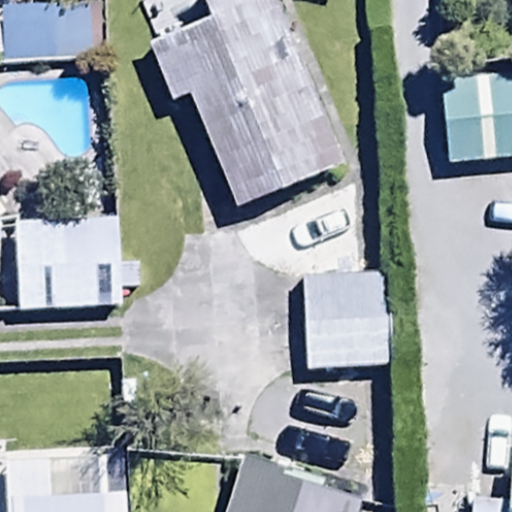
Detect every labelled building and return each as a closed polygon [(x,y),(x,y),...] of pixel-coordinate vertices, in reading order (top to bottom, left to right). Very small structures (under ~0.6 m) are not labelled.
[(150,40),(144,42),(168,99),(186,91),(234,205),(343,160),(276,0),(157,0),(137,8),(150,40)] [(0,68),(52,67),(49,1),(0,3),(0,68)] [(511,70),(435,78),(444,167),(511,160),(511,70)] [(116,214),(11,217),(14,310),(119,307),(116,214)] [(319,270),(299,271),(302,369),(330,368),(330,384),(361,383),(360,364),(383,363),(380,269),(352,271),(351,253),(319,254),(319,270)] [(334,388),(276,376),(269,411),(326,423),(334,388)] [(240,452),(220,511),(351,511),(358,490),(240,452)] [(511,511),(511,453),(506,453),(502,501),(469,498),(467,511),(511,511)] [(127,511),(127,457),(0,460),(1,511),(127,511)]
